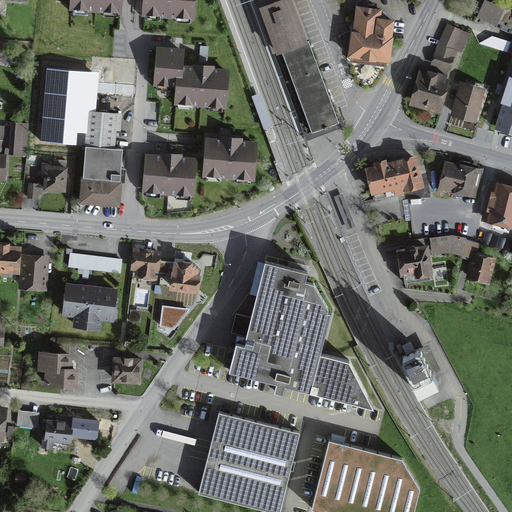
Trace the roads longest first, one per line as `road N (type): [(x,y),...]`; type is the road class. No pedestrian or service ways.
road 1 (tertiary): [(241,225),(245,254),(231,283),(77,511)]
road 2 (residential): [(342,157),(395,295),(431,339),(462,404),(463,462)]
road 3 (tertiary): [(0,220),(181,234),(241,225)]
road 4 (residential): [(374,116),(511,160)]
road 5 (unknown): [(433,137),(444,222),(491,233)]
road 6 (residential): [(374,116),(348,87),(315,0)]
road 7 (tertiary): [(374,116),(433,0)]
road 8 (tertiary): [(241,225),(342,157)]
